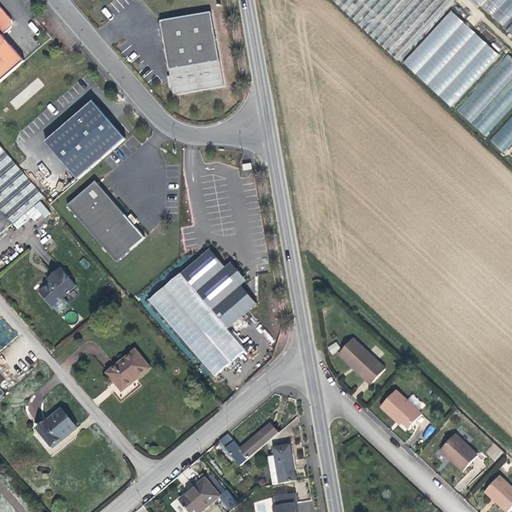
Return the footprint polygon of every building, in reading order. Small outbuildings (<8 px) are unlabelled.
[(333,0),(397,60),(454,0),(333,0)] [(511,35),(511,0),(472,0),(505,29),(511,35)] [(11,27),(12,19),(0,5),(0,82),(25,61),(2,35),(11,27)] [(451,10),(402,63),(451,107),(499,54),(451,10)] [(211,12),(161,21),(170,76),(172,88),(174,94),(224,86),(211,12)] [(456,110),(485,136),(511,106),(511,57),(508,54),(456,110)] [(78,180),(127,138),(95,100),(46,142),(78,180)] [(511,115),(489,140),(504,154),(511,144),(511,115)] [(0,235),(44,197),(0,146),(0,235)] [(145,238),(96,182),(68,206),(116,262),(145,238)] [(209,249),(150,300),(215,377),(245,351),(228,329),(257,305),(241,286),(225,268),(209,249)] [(247,281),(231,263),(225,268),(241,286),(247,281)] [(76,286),(60,267),(52,274),(55,278),(50,282),(38,292),(51,306),(76,286)] [(353,339),(337,356),(351,369),(369,386),(384,370),(353,339)] [(332,354),(340,349),(336,342),(327,348),(332,354)] [(135,350),(107,372),(121,388),(132,378),(135,381),(150,368),(135,350)] [(420,415),(395,392),(380,409),(396,423),(398,420),(400,422),(408,429),(420,415)] [(77,427),(62,409),(38,427),(52,444),(65,433),(67,436),(77,427)] [(240,466),(279,433),(272,424),(241,450),(228,435),(219,442),(225,449),(240,466)] [(454,435),(439,450),(448,459),(461,471),(475,456),(454,435)] [(274,447),(280,484),(296,481),(290,444),(274,447)] [(230,475),(240,466),(225,449),(215,457),(230,475)] [(511,492),(494,475),(479,492),(490,502),(500,511),(505,511),(511,504),(511,492)] [(200,511),(220,496),(205,479),(180,500),(190,511),(200,511)] [(228,489),(220,496),(232,509),(240,503),(228,489)] [(296,493),(274,497),(276,507),(295,503),(298,503),(296,493)] [(296,511),(295,503),(276,507),(274,507),(274,511),(296,511)]
